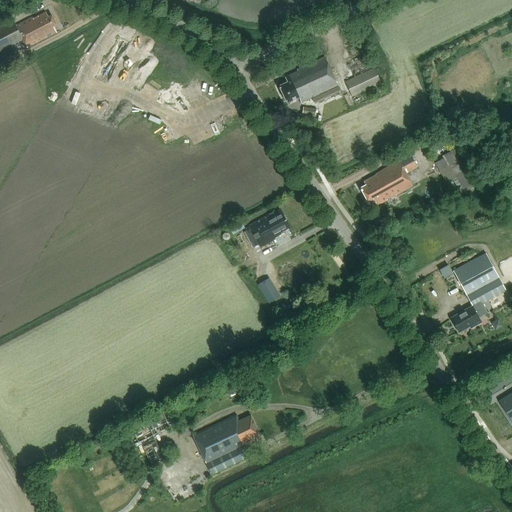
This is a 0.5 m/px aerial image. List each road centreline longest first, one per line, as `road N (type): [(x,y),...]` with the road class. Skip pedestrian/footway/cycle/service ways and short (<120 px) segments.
road 1 (unclassified): [(511,476),(235,69)]
road 2 (tertiary): [(235,69),(375,0)]
road 3 (tertiary): [(235,69),(179,26),(119,0)]
